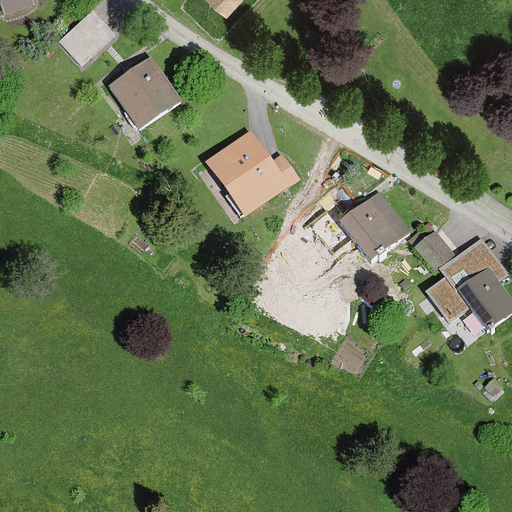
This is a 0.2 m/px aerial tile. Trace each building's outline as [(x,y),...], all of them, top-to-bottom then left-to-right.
[(0,0),(0,5),(1,5),(5,15),(34,5),(32,0),(0,0)] [(204,0),(204,1),(214,9),(217,6),(228,16),(242,0),(204,0)] [(116,36),(93,12),(59,43),(82,67),(116,36)] [(150,59),(108,89),(139,134),(182,104),(150,59)] [(251,132),(206,160),(242,217),(287,188),(271,163),(251,132)] [(282,155),(271,163),(287,188),(299,180),(282,155)] [(377,192),(339,223),(371,263),(409,231),(377,192)] [(436,231),(415,248),(434,271),(455,255),(436,231)] [(446,277),(425,293),(449,324),(470,308),(489,332),(511,314),(511,298),(499,282),(509,275),(481,239),(440,270),(446,277)]
